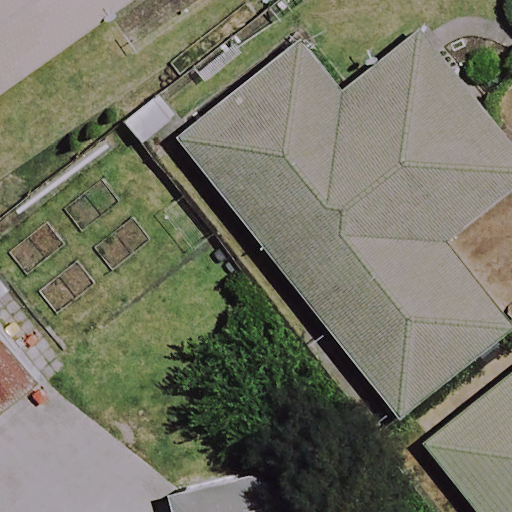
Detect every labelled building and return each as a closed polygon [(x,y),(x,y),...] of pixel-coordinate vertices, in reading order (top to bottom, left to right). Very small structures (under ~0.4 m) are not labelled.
[(0,0),(0,93),(133,0),(0,0)] [(511,195),(511,144),(430,37),(353,96),(312,44),(194,134),(401,407),(511,322),(511,321),(451,242),(511,195)] [(0,421),(44,378),(0,332),(0,421)] [(511,511),(511,380),(436,441),(493,511),(511,511)] [(400,511),(387,455),(171,505),(172,511),(400,511)]
